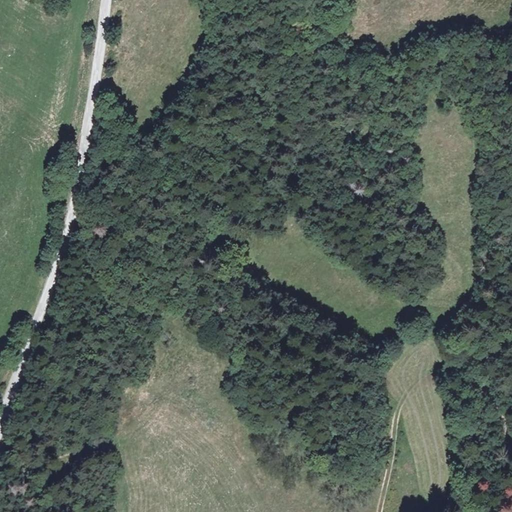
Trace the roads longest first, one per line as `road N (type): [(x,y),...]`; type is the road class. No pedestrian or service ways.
road 1 (unclassified): [(105,0),(57,271),(0,425)]
road 2 (track): [(465,358),(436,363),(409,385),(381,511)]
road 3 (track): [(506,432),(484,376),(465,358),(511,336)]
road 4 (track): [(115,440),(0,479)]
